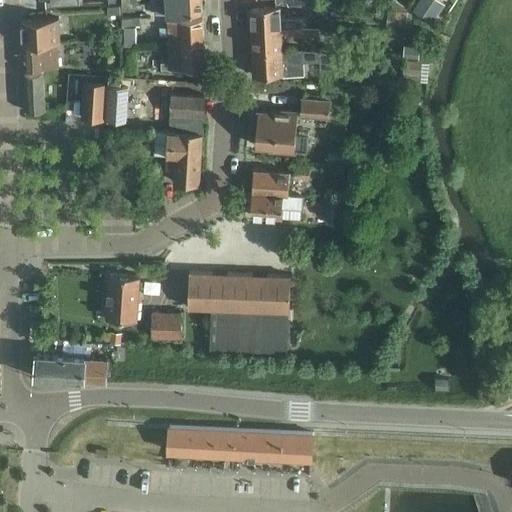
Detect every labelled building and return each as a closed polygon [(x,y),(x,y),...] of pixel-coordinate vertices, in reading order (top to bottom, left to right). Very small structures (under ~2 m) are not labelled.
[(166,0),(166,3),(153,4),(154,14),(202,12),(201,0),(166,0)] [(393,0),(390,0),(390,9),(406,10),(407,9),(393,0)] [(121,15),(120,4),(97,5),(99,16),(121,15)] [(305,27),(305,26),(305,16),(279,18),(278,6),(248,8),(250,30),(305,27)] [(386,25),(405,26),(405,25),(410,25),(411,12),(406,10),(390,9),(387,9),(386,25)] [(58,17),(21,19),(22,43),(40,42),(59,41),(58,17)] [(135,26),(139,26),(139,18),(121,19),(121,26),(124,26),(125,46),(136,45),(135,26)] [(168,45),(203,43),(202,19),(167,21),(168,45)] [(319,35),(318,27),(318,26),(305,26),(305,27),(250,30),(251,51),(281,50),(281,49),(280,32),(284,32),(284,35),(301,35),(301,36),(319,35)] [(40,42),(22,43),(23,68),(58,66),(57,42),(40,43),(40,42)] [(203,43),(168,45),(169,61),(160,62),(161,69),(204,66),(203,43)] [(403,45),(402,57),(418,58),(419,47),(403,45)] [(126,48),(126,71),(136,70),(136,48),(126,48)] [(302,50),(290,49),(281,49),(281,50),(251,51),(252,73),(282,72),(281,55),(284,55),(285,58),(302,58),(302,60),(320,60),(319,49),(302,50)] [(103,55),(103,67),(112,67),(112,55),(103,55)] [(403,72),(420,74),(421,61),(404,59),(403,72)] [(23,72),(24,98),(25,110),(44,109),(42,71),(23,72)] [(318,83),(338,84),(339,76),(319,75),(318,83)] [(103,116),(105,83),(84,82),(81,114),(103,116)] [(204,95),(172,93),(171,113),(203,115),(205,95),(204,95)] [(329,99),(301,97),(300,113),(328,115),(329,99)] [(270,147),(306,150),(308,132),(295,131),(297,110),(269,108),(269,110),(258,109),(255,143),(271,144),(270,147)] [(173,182),(186,183),(199,184),(202,133),(201,133),(194,133),(191,133),(187,132),(181,132),(175,132),(171,132),(170,131),(168,131),(155,130),(153,154),(166,155),(166,163),(166,167),(170,167),(174,168),(173,182)] [(252,191),(291,193),(292,181),(296,182),(297,176),(308,177),(309,166),(294,165),(294,163),(289,163),(288,171),(253,168),(252,191)] [(301,194),(291,193),(252,191),(250,215),(300,219),(301,194)] [(327,196),(326,221),(339,222),(340,197),(327,196)] [(286,351),(288,311),(290,275),(189,271),(187,307),(210,308),(209,348),(286,351)] [(135,328),(136,319),(139,275),(108,273),(105,317),(122,318),(122,327),(135,328)] [(184,296),(153,297),(153,309),(185,309),(184,296)] [(181,337),(181,312),(152,311),(151,336),(181,337)] [(120,343),(121,332),(109,332),(109,343),(120,343)] [(106,357),(84,355),(36,352),(34,377),(68,379),(68,383),(82,384),(82,380),(105,381),(106,357)] [(435,377),(434,390),(448,391),(448,378),(435,377)] [(311,432),(166,425),(165,451),(310,458),(311,432)]
